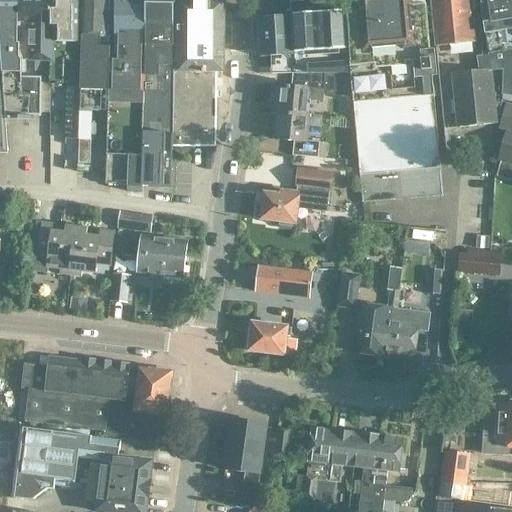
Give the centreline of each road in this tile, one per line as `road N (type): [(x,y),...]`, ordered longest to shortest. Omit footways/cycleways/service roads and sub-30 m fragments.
road 1 (residential): [(201,374),(402,400),(511,374)]
road 2 (residential): [(0,191),(220,217)]
road 3 (residential): [(220,217),(237,99),(238,0)]
road 4 (residential): [(0,321),(204,349)]
road 5 (residential): [(196,511),(201,374)]
road 6 (residential): [(204,349),(220,217)]
road 7 (unknown): [(396,507),(419,490),(432,393)]
